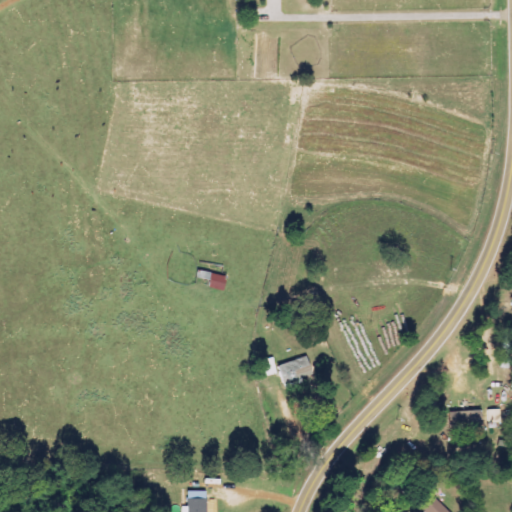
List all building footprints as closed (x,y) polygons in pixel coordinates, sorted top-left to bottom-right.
[(195,278),(207,280),(205,288),(222,290),(224,276),(196,272),(195,278)] [(273,366),(271,358),(259,361),(263,377),(276,373),(279,384),(310,376),(305,357),(273,366)] [(501,410),(487,410),(487,430),(501,430),(501,410)] [(479,411),(446,412),(447,427),(480,425),(479,411)] [(203,511),(204,492),(185,492),(184,511),(203,511)] [(447,511),(432,496),(419,509),(421,511),(447,511)]
